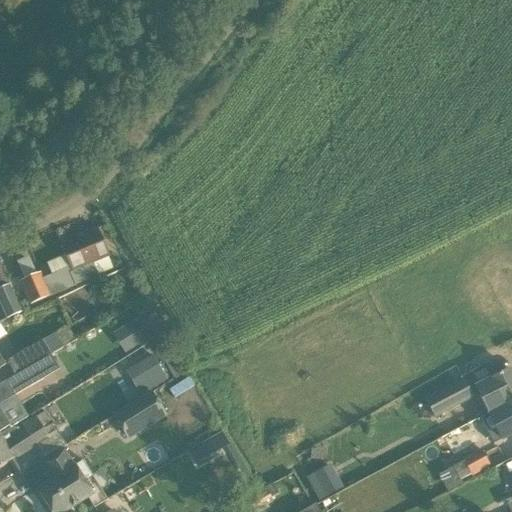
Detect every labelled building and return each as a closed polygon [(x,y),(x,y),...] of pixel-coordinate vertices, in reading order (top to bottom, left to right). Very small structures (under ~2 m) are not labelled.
[(103,248),(96,230),(61,245),(71,268),(41,281),(39,274),(20,282),(30,305),(61,292),(60,291),(93,277),(90,271),(95,269),(93,263),(108,257),(103,248)] [(0,288),(11,282),(0,261),(0,288)] [(20,313),(8,285),(0,289),(0,304),(7,319),(20,313)] [(144,315),(123,327),(135,347),(155,335),(144,315)] [(7,361),(15,375),(50,355),(63,347),(55,333),(42,341),(7,361)] [(186,372),(164,333),(151,340),(173,380),(186,372)] [(15,375),(0,384),(0,433),(27,417),(14,396),(59,370),(50,355),(15,375)] [(152,357),(133,369),(146,389),(149,394),(168,383),(152,357)] [(511,376),(509,370),(475,388),(488,414),(502,407),(511,401),(511,376)] [(445,391),(424,401),(424,402),(433,417),(434,418),(470,398),(471,398),(463,381),(462,382),(445,391)] [(152,393),(113,417),(128,442),(167,418),(152,393)] [(488,414),(480,418),(493,444),(505,438),(511,434),(511,401),(502,407),(488,414)] [(0,433),(0,468),(33,447),(42,461),(65,446),(44,411),(21,426),(25,431),(20,434),(15,426),(27,418),(27,417),(0,433)] [(449,457),(479,445),(471,424),(440,437),(449,457)] [(489,467),(480,449),(462,459),(463,462),(453,468),(460,481),(470,476),(471,477),(489,467)] [(50,481),(36,490),(49,511),(65,511),(71,508),(88,498),(94,507),(106,499),(101,491),(107,483),(100,471),(92,476),(82,461),(73,467),(63,451),(57,455),(40,466),(50,481)] [(330,467),(314,476),(326,498),(342,490),(330,467)] [(234,511),(247,511),(271,498),(265,488),(232,508),(234,511)]
